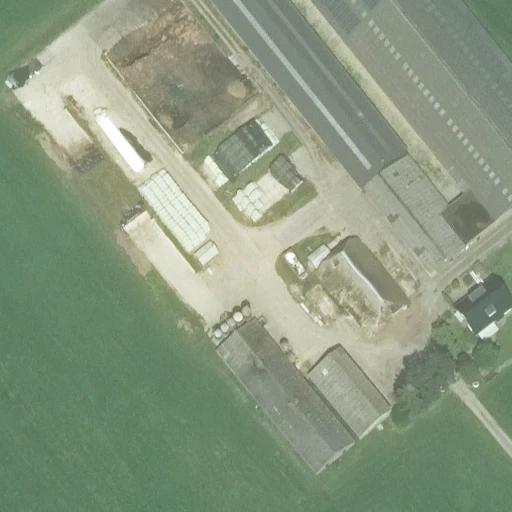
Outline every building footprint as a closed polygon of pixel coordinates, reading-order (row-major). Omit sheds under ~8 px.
[(176,0),(164,0),(143,10),(150,24),(181,10),(176,0)] [(371,188),(407,158),(280,0),(208,0),(363,194),(371,188)] [(308,0),(345,45),(468,194),(449,209),(476,241),(511,211),(511,72),(452,0),(308,0)] [(180,39),(174,47),(186,56),(193,48),(180,39)] [(184,105),(160,123),(176,144),(239,97),(219,71),(195,89),(201,97),(186,108),(184,105)] [(168,220),(212,180),(198,164),(179,181),(181,184),(156,207),(168,220)] [(224,202),(212,220),(225,229),(238,211),(224,202)] [(411,304),(358,239),(316,274),(370,338),(411,304)] [(511,309),(511,305),(493,281),(456,311),(476,337),(511,309)] [(275,344),(274,345),(255,322),(216,354),(235,377),(316,476),(355,444),(275,344)] [(335,353),(304,376),(352,440),(384,416),(335,353)]
